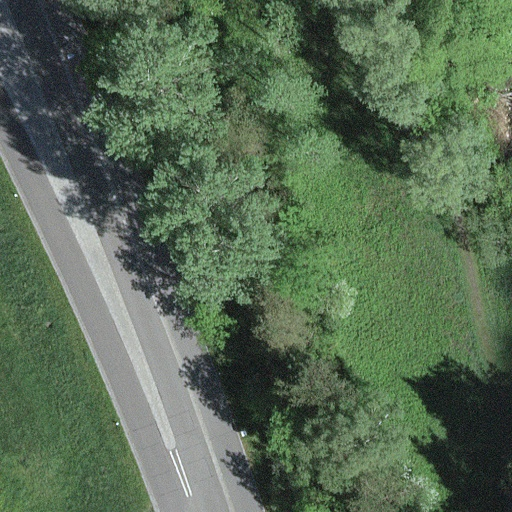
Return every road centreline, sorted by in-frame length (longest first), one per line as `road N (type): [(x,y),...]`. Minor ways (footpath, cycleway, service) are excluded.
road 1 (secondary): [(196,511),(149,332),(23,0)]
road 2 (secondary): [(0,117),(190,511)]
